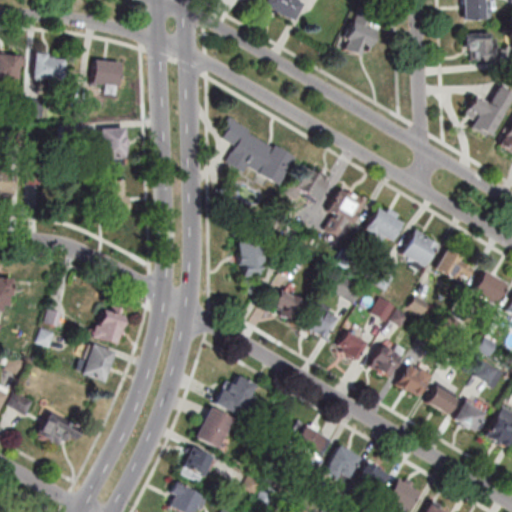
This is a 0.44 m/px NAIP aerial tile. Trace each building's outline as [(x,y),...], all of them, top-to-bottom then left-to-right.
[(265,0),(296,0),(303,4),(292,23),(262,6),(265,0)] [(461,0),(483,0),(484,20),(461,20),(461,0)] [(360,5),(376,12),(369,29),(376,32),(366,54),(362,53),(360,58),(341,50),(360,5)] [(464,36),(495,35),(496,60),(469,61),(468,54),(464,47),(464,36)] [(33,54),(46,55),(46,58),(64,60),(62,82),(31,79),(33,54)] [(0,55),(18,57),(16,81),(0,79),(0,55)] [(93,61),(119,65),(116,88),(90,84),(93,61)] [(489,141),(511,101),(511,92),(499,86),(490,103),(477,96),(466,115),(475,120),(469,130),(489,141)] [(26,99),(44,100),(42,118),(25,117),(26,99)] [(75,99),(90,101),(87,119),(73,117),(75,99)] [(278,186),(259,175),(260,173),(248,166),(244,174),(226,163),(235,147),(223,140),(228,131),(223,129),(229,119),(249,130),(247,134),(273,149),(274,147),(294,158),(278,186)] [(59,125),(60,142),(76,141),(76,124),(59,125)] [(511,156),(499,148),(511,125),(511,156)] [(99,130),(101,161),(127,160),(125,129),(99,130)] [(8,130),(7,146),(23,146),(23,130),(8,130)] [(0,170),(0,196),(13,197),(14,171),(0,170)] [(315,202),(295,190),(306,170),(317,177),(318,174),(328,180),(315,202)] [(27,171),(27,186),(41,186),(41,171),(27,171)] [(122,182),(123,199),(126,198),(126,214),(102,215),(100,183),(122,182)] [(337,238),(324,231),(333,215),(328,212),(339,192),(354,200),(356,197),(366,202),(353,225),(346,221),(337,238)] [(378,210),(385,214),(387,211),(396,216),(394,219),(402,224),(391,243),(385,239),(380,247),(372,242),(376,234),(367,229),(378,210)] [(299,239),(286,232),(293,219),(306,226),(299,239)] [(262,242),(264,267),(260,268),(261,277),(243,279),(243,268),(240,269),(237,236),(247,235),(247,243),(262,242)] [(414,235),(424,240),(425,239),(436,245),(423,268),(401,256),(414,235)] [(281,239),(292,246),(285,258),(274,251),(281,239)] [(289,260),(296,248),(309,256),(303,268),(289,260)] [(337,262),(345,248),(357,255),(349,269),(337,262)] [(435,270),(446,251),(460,259),(459,262),(471,269),(465,280),(460,277),(457,282),(435,270)] [(386,291),(374,284),(381,271),(393,278),(386,291)] [(484,272),(505,285),(492,307),(471,294),(484,272)] [(363,288),(354,304),(330,290),(339,274),(363,288)] [(511,290),(502,311),(511,315),(511,290)] [(279,317),(283,311),(273,305),(280,292),(290,298),(291,296),(305,305),(294,325),(279,317)] [(429,303),(422,315),(409,308),(415,296),(429,303)] [(386,322),(371,313),(380,298),(395,306),(386,322)] [(41,321),(56,325),(60,311),(45,307),(41,321)] [(101,311),(96,326),(92,325),(90,335),(113,342),(122,314),(117,313),(119,309),(114,309),(112,314),(101,311)] [(318,310),(335,320),(324,340),(312,333),(311,335),(304,331),(308,323),(310,324),(318,310)] [(409,316),(402,328),(391,322),(398,310),(409,316)] [(462,321),(455,334),(443,327),(450,315),(462,321)] [(39,327),(52,332),(47,345),(34,341),(39,327)] [(431,347),(419,341),(426,327),(438,334),(431,347)] [(346,334),(365,345),(356,361),(342,353),(343,350),(338,347),(346,334)] [(490,357),(478,350),(486,337),(497,343),(490,357)] [(78,372),(101,380),(111,350),(87,343),(78,372)] [(457,360),(449,356),(456,345),(463,349),(457,360)] [(370,368),(381,349),(392,355),(398,346),(405,350),(389,378),(370,368)] [(0,367),(14,372),(20,357),(5,352),(0,367)] [(485,361),(505,373),(496,389),(476,377),(485,361)] [(419,397),(398,385),(409,366),(419,372),(419,371),(430,377),(419,397)] [(239,378),(256,387),(247,403),(251,405),(243,420),(215,405),(226,383),(234,387),(239,378)] [(7,403),(25,411),(31,398),(13,389),(7,403)] [(447,417),(426,405),(435,390),(456,402),(447,417)] [(472,434),(453,423),(463,404),(483,415),(481,418),(485,421),(479,432),(474,429),(472,434)] [(46,408),(35,432),(51,440),(54,434),(63,438),(65,434),(72,438),(79,424),(46,408)] [(511,436),(504,450),(485,439),(502,408),(511,413),(511,436)] [(210,409),(232,421),(217,451),(194,439),(210,409)] [(304,427),(324,439),(311,462),(290,450),(304,427)] [(339,448),(359,460),(345,486),(325,474),(339,448)] [(191,450),(212,459),(203,479),(182,470),(191,450)] [(367,465),(387,477),(377,495),(356,483),(367,465)] [(249,477),(261,483),(254,496),(242,490),(249,477)] [(396,481),(419,494),(408,511),(406,511),(398,507),(395,511),(382,504),(396,481)] [(175,483),(201,497),(193,511),(177,511),(170,508),(175,498),(170,495),(175,483)] [(264,485),(276,492),(269,506),(257,500),(264,485)] [(332,511),(338,502),(353,509),(351,511),(332,511)] [(420,511),(441,511),(426,503),(420,511)]
